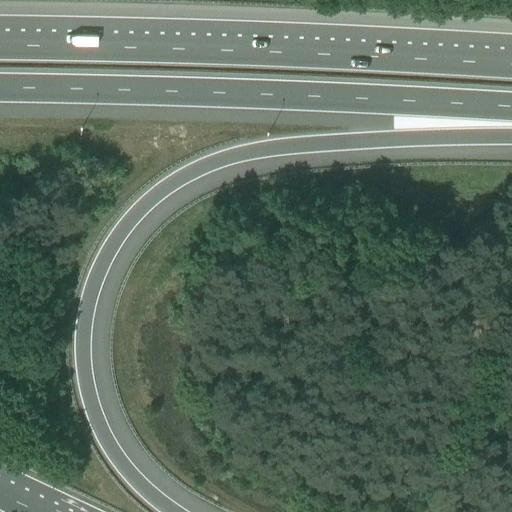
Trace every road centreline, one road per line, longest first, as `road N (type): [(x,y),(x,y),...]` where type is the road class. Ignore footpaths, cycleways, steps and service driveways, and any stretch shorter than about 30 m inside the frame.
road 1 (motorway): [(181,511),(113,429),(93,353),(101,284),(127,229),(177,181),(249,152),(511,128)]
road 2 (motorway): [(0,89),(511,108)]
road 3 (motorway): [(511,68),(0,49)]
